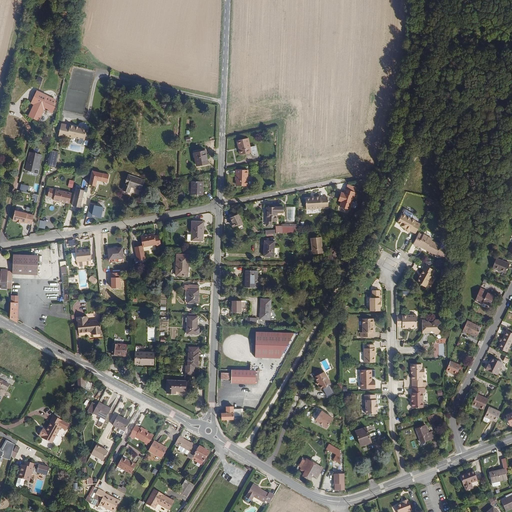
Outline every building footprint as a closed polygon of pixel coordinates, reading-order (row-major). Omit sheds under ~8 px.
[(36,105),(39,100),(37,99),(40,93),(37,92),(32,101),(32,103),(35,105),(36,105)] [(53,106),(56,101),(40,93),(37,99),(39,100),(36,105),(35,105),(29,117),(39,122),(44,110),(52,113),(55,107),(53,106)] [(85,141),(88,128),(81,127),(81,128),(81,129),(78,128),(78,127),(70,125),(70,126),(61,124),(59,137),(67,139),(68,137),(73,138),(85,141)] [(6,133),(9,127),(5,125),(0,137),(4,139),(5,139),(7,134),(6,133)] [(0,152),(8,156),(13,143),(21,147),(23,141),(10,135),(12,128),(9,127),(6,133),(7,134),(5,139),(4,139),(0,147),(0,152)] [(250,147),(248,138),(236,141),(240,155),(251,153),(250,147)] [(210,164),(211,150),(198,150),(198,164),(210,164)] [(38,169),(42,155),(29,152),(28,160),(30,161),(29,165),(27,164),(25,170),(34,172),(34,169),(38,169)] [(56,169),(58,153),(51,152),(48,168),(56,169)] [(247,186),(247,171),(236,170),(235,174),(238,174),(237,186),(247,186)] [(108,174),(92,171),(89,185),(96,186),(97,180),(106,182),(108,174)] [(140,190),(144,180),(128,174),(121,190),(128,192),(130,187),(140,190)] [(204,194),(204,181),(193,180),(193,193),(204,194)] [(74,205),(75,189),(50,187),(49,199),(54,199),(53,203),(74,205)] [(356,192),(345,189),(344,193),(343,193),(341,198),(342,199),(340,207),(350,210),(352,201),(351,201),(353,197),(354,197),(356,192)] [(306,209),(320,208),(328,207),(327,197),(320,198),(320,196),(314,197),(312,198),(310,198),(305,199),(306,209)] [(103,208),(94,206),(92,214),(101,217),(103,208)] [(277,207),(266,207),(266,212),(264,212),(264,214),(267,214),(267,221),(277,221),(277,213),(277,207)] [(32,224),(34,216),(28,214),(28,213),(16,211),(13,220),(17,221),(17,222),(21,223),(22,222),(25,223),(26,223),(32,224)] [(244,222),(239,212),(232,216),(234,219),(232,220),(235,225),(238,223),(239,224),(244,222)] [(415,235),(420,226),(415,223),(415,222),(402,215),(397,225),(401,227),(401,228),(404,229),(403,231),(408,234),(410,232),(415,235)] [(207,242),(207,222),(195,222),(195,241),(207,242)] [(424,235),(420,233),(414,244),(418,246),(419,245),(426,249),(427,248),(429,249),(428,250),(430,251),(429,252),(433,255),(434,253),(437,254),(442,245),(432,240),(433,238),(424,234),(424,235)] [(162,246),(161,236),(156,236),(155,235),(142,237),(145,248),(157,245),(158,246),(162,246)] [(322,237),(312,238),(312,250),(312,254),(323,253),(322,237)] [(264,256),(274,257),(274,244),(264,243),(264,256)] [(142,244),(134,247),(138,259),(146,257),(142,244)] [(339,246),(332,244),(328,259),(335,261),(339,246)] [(125,257),(124,246),(109,247),(110,259),(125,257)] [(91,257),(90,247),(76,248),(76,258),(91,257)] [(40,274),(40,255),(15,254),(14,270),(14,274),(40,274)] [(190,278),(191,256),(179,256),(178,277),(190,278)] [(506,273),(510,264),(496,258),(492,268),(506,273)] [(420,277),(417,282),(426,287),(435,270),(425,265),(423,269),(424,269),(421,274),(422,274),(420,277)] [(258,276),(258,267),(247,267),(247,283),(255,283),(255,276),(258,276)] [(9,285),(10,270),(10,269),(2,269),(2,271),(0,270),(0,285),(1,285),(1,280),(3,280),(3,285),(9,285)] [(71,299),(69,280),(69,275),(69,273),(63,273),(65,299),(71,299)] [(98,278),(92,274),(89,278),(95,283),(98,278)] [(199,304),(199,288),(190,288),(190,289),(185,289),(186,293),(189,292),(189,306),(194,306),(195,304),(199,304)] [(19,321),(21,290),(13,289),(11,317),(19,321)] [(370,297),(371,310),(381,310),(380,306),(381,306),(381,301),(380,301),(380,290),(373,290),(373,297),(370,297)] [(489,306),(494,296),(491,294),(487,293),(488,291),(484,290),(481,296),(484,298),(482,302),(489,306)] [(272,314),(272,294),(263,294),(262,314),(272,314)] [(242,297),(233,297),(233,308),(242,309),(242,297)] [(103,331),(102,318),(89,319),(89,314),(79,315),(80,330),(94,329),(94,332),(103,331)] [(397,315),(397,326),(402,326),(402,328),(407,328),(408,327),(408,326),(411,326),(411,327),(416,326),(416,315),(397,315)] [(375,324),(375,318),(363,318),(363,332),(361,332),(361,336),(373,336),(373,332),(374,332),(374,327),(374,324),(375,324)] [(425,321),(422,321),(423,334),(429,334),(431,333),(433,333),(435,335),(440,335),(440,332),(437,329),(437,327),(440,324),(440,321),(435,321),(432,324),(431,324),(429,322),(426,322),(425,321)] [(481,327),(467,321),(463,331),(466,333),(467,332),(477,337),(481,327)] [(200,335),(200,329),(198,329),(198,323),(196,323),(190,323),(189,323),(189,324),(189,329),(189,335),(198,335),(200,335)] [(281,356),(294,331),(255,330),(255,355),(281,356)] [(504,335),(498,348),(507,352),(511,341),(511,333),(506,330),(504,335)] [(129,351),(128,340),(114,341),(114,352),(129,351)] [(364,348),(365,362),(375,362),(375,356),(375,353),(376,353),(376,348),(374,348),(374,344),(366,344),(366,348),(364,348)] [(199,367),(199,348),(189,348),(189,367),(195,367),(199,367)] [(155,364),(155,352),(136,352),(137,364),(155,364)] [(497,375),(503,363),(493,358),(491,362),(490,365),(488,364),(486,369),(497,375)] [(460,365),(450,361),(446,370),(457,375),(460,365)] [(421,368),(421,363),(411,364),(411,370),(411,374),(412,388),(422,387),(422,376),(424,376),(424,368),(421,368)] [(257,374),(257,370),(257,367),(252,367),(233,366),(233,381),(256,381),(256,380),(259,380),(259,374),(257,374)] [(195,376),(195,367),(189,367),(186,367),(186,376),(195,376)] [(232,377),(232,368),(223,368),(223,377),(232,377)] [(361,388),(376,388),(375,381),(372,381),(372,369),(361,370),(361,388)] [(332,387),(325,373),(316,378),(322,391),(323,390),(327,396),(333,393),(331,387),(332,387)] [(8,392),(12,385),(0,377),(0,392),(3,389),(8,392)] [(95,388),(90,385),(87,383),(80,381),(80,389),(86,388),(93,392),(95,388)] [(187,392),(188,382),(169,381),(168,394),(177,394),(177,392),(187,392)] [(412,388),(412,393),(412,398),(412,402),(412,408),(423,407),(423,393),(425,393),(425,387),(422,387),(412,388)] [(366,400),(366,413),(377,413),(377,409),(378,409),(378,404),(377,404),(377,399),(376,399),(376,394),(365,394),(365,400),(366,400)] [(483,410),(488,399),(476,394),(472,403),(479,407),(479,408),(483,410)] [(94,414),(99,404),(95,401),(89,412),(93,414),(94,414)] [(105,420),(111,408),(107,406),(106,407),(99,404),(94,414),(101,417),(105,420)] [(489,407),(485,416),(496,422),(501,412),(489,407)] [(244,422),(243,415),(245,414),(245,412),(235,413),(234,410),(226,411),(228,418),(221,419),(222,426),(244,422)] [(326,428),(333,419),(323,410),(316,419),(326,428)] [(435,413),(428,416),(430,423),(438,420),(435,413)] [(125,433),(131,425),(124,421),(125,419),(119,416),(113,427),(121,431),(125,433)] [(55,446),(64,429),(62,428),(59,427),(62,421),(56,417),(53,423),(54,424),(50,433),(46,431),(43,437),(45,439),(44,441),(55,446)] [(69,432),(73,426),(65,422),(62,428),(64,429),(69,432)] [(426,425),(416,429),(420,440),(425,438),(426,441),(435,438),(432,431),(429,433),(426,425)] [(142,442),(147,433),(142,430),(137,426),(130,439),(134,441),(136,438),(142,442)] [(360,443),(371,440),(366,427),(356,431),(360,443)] [(149,446),(155,437),(152,435),(151,436),(147,433),(142,442),(149,446)] [(199,449),(181,438),(175,447),(179,450),(180,448),(190,454),(187,458),(192,461),(199,449)] [(14,445),(7,441),(1,450),(0,449),(0,461),(1,461),(2,458),(10,460),(14,445)] [(168,451),(155,443),(149,452),(162,460),(168,451)] [(342,472),(340,452),(328,444),(327,446),(326,446),(327,453),(333,457),(334,463),(335,463),(336,472),(342,472)] [(108,451),(96,445),(91,455),(103,461),(108,451)] [(190,454),(180,448),(179,450),(178,452),(187,458),(190,454)] [(202,469),(210,456),(199,449),(192,461),(191,462),(202,469)] [(319,477),(326,466),(309,455),(308,457),(306,456),(302,462),(304,464),(302,466),(307,469),(304,475),(312,480),(316,475),(319,477)] [(124,471),(128,464),(121,460),(117,467),(124,471)] [(130,475),(136,466),(134,466),(131,464),(130,466),(128,464),(124,471),(130,475)] [(31,486),(34,478),(36,473),(36,474),(38,469),(26,465),(25,470),(23,469),(22,475),(20,474),(18,482),(27,485),(31,486)] [(505,469),(489,473),(492,483),(507,480),(505,469)] [(50,481),(52,473),(41,470),(39,477),(50,481)] [(464,474),(460,476),(464,486),(465,488),(466,489),(467,490),(471,488),(472,487),(471,485),(472,485),(471,483),(478,481),(474,472),(465,475),(464,474)] [(342,490),(342,475),(333,476),(334,491),(342,490)] [(25,493),(27,485),(18,482),(16,490),(25,493)] [(189,500),(196,489),(197,488),(188,482),(181,495),(189,500)] [(268,494),(257,488),(257,487),(253,485),(246,498),(252,501),(253,499),(256,499),(264,503),(265,501),(270,504),(275,495),(270,492),(268,494)] [(112,511),(118,502),(105,494),(105,493),(98,489),(94,495),(90,503),(97,507),(98,505),(109,511),(112,511)] [(166,511),(172,501),(155,491),(146,505),(153,509),(156,505),(166,511)] [(501,502),(506,511),(511,508),(511,496),(507,499),(501,502)] [(396,506),(397,511),(409,511),(412,511),(408,500),(402,502),(403,504),(400,505),(396,506)]
